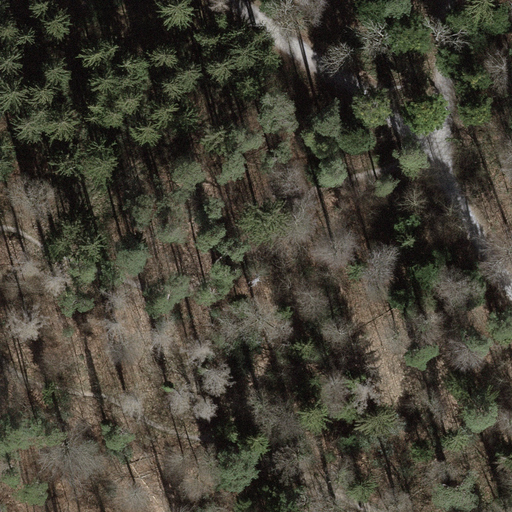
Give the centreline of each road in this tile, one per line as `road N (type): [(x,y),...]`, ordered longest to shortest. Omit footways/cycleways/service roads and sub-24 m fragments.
road 1 (track): [(236,0),(442,148)]
road 2 (track): [(443,154),(455,192),(511,289)]
road 3 (track): [(442,148),(445,0)]
